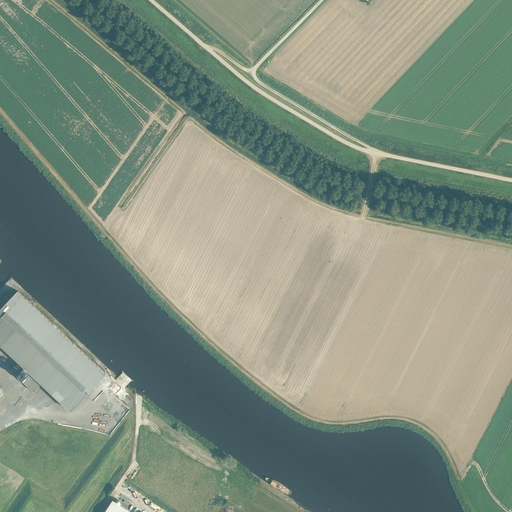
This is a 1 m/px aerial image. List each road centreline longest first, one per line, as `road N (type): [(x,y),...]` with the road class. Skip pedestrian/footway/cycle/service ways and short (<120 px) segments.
road 1 (unclassified): [(381,155),(278,105),(203,45)]
road 2 (unclassified): [(251,73),(381,155)]
road 3 (unclassified): [(511,181),(381,155)]
